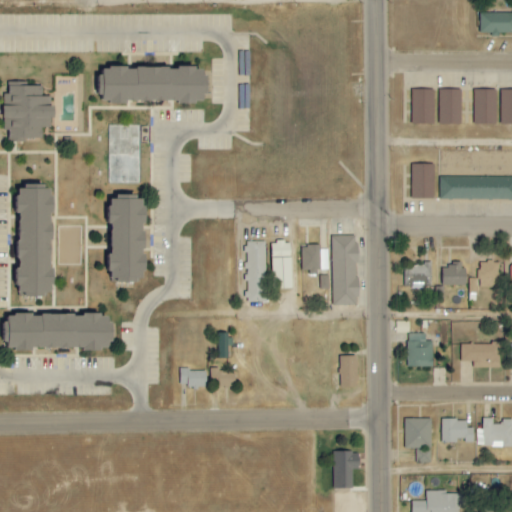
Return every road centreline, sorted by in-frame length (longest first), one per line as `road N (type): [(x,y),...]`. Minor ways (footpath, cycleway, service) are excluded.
road 1 (residential): [(0,425),(378,418)]
road 2 (tertiary): [(378,511),(375,209)]
road 3 (tertiary): [(375,209),(372,0)]
road 4 (residential): [(201,215),(375,209)]
road 5 (residential): [(511,61),(374,61)]
road 6 (residential): [(376,226),(511,226)]
road 7 (residential): [(377,395),(511,393)]
